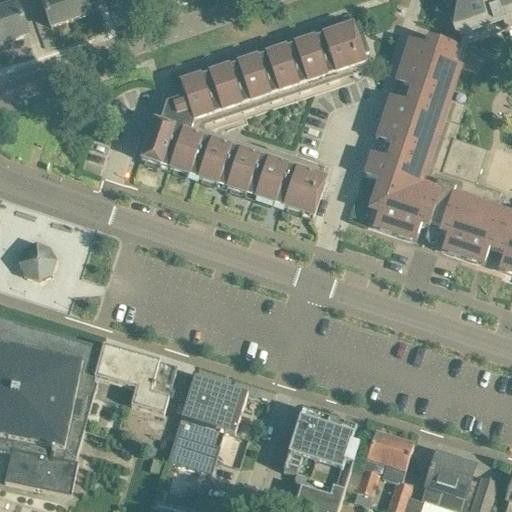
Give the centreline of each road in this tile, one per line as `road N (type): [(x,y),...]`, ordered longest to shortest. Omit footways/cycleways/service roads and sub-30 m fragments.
road 1 (tertiary): [(511,350),(0,178)]
road 2 (unclassified): [(0,91),(262,0)]
